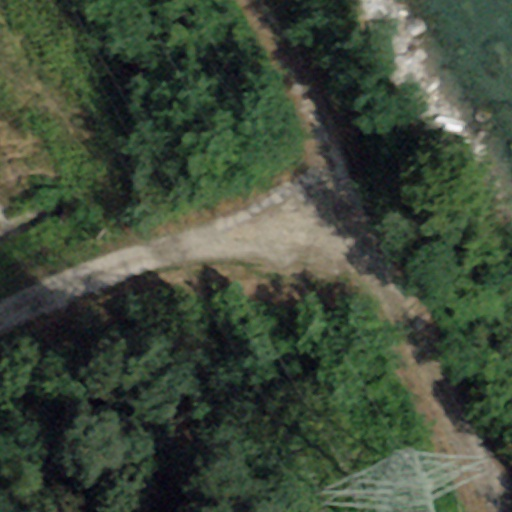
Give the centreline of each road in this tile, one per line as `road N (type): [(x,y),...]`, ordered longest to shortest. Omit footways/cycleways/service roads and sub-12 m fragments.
road 1 (track): [(509,511),(326,164),(228,0)]
road 2 (track): [(326,164),(0,325)]
